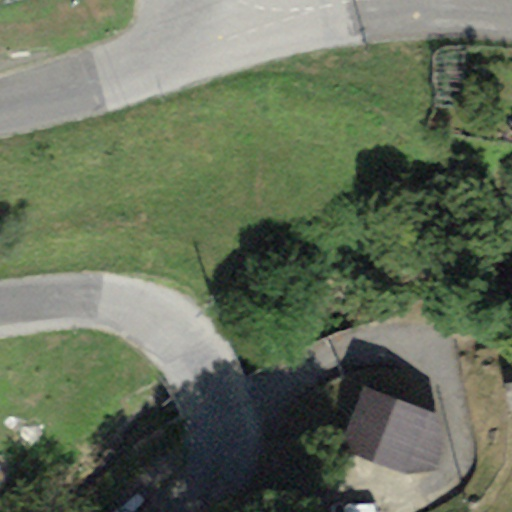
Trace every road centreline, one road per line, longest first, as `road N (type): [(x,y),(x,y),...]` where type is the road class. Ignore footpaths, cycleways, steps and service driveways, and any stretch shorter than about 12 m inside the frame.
road 1 (residential): [(218,406),(323,356),(390,346),(429,360),(446,401),(438,488),(370,511)]
road 2 (tertiary): [(218,406),(189,354),(142,314),(57,300),(0,308)]
road 3 (tertiary): [(0,108),(169,50),(221,16)]
road 4 (tertiary): [(221,16),(356,0)]
